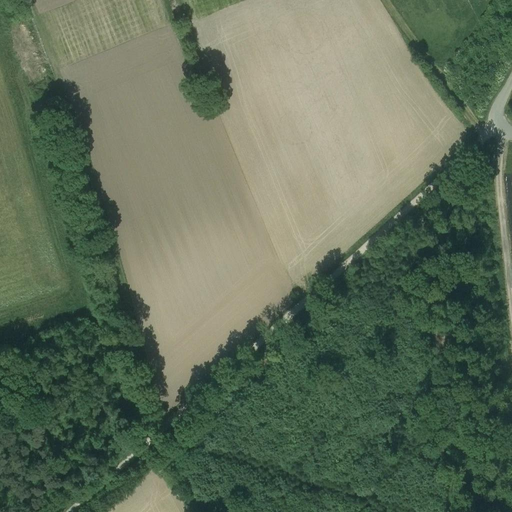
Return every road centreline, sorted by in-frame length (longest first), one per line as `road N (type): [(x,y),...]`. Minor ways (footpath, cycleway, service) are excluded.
road 1 (track): [(511,84),(482,143),(72,511)]
road 2 (track): [(386,0),(485,138)]
